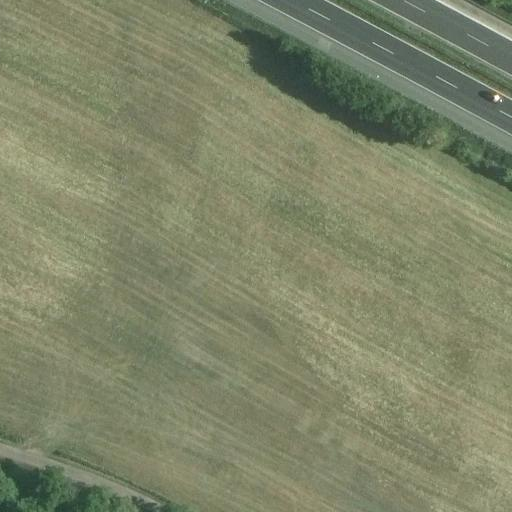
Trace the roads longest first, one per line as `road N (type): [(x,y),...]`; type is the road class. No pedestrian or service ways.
road 1 (motorway): [(265,0),(511,131)]
road 2 (residential): [(140,511),(0,444)]
road 3 (motorway): [(511,58),(401,0)]
